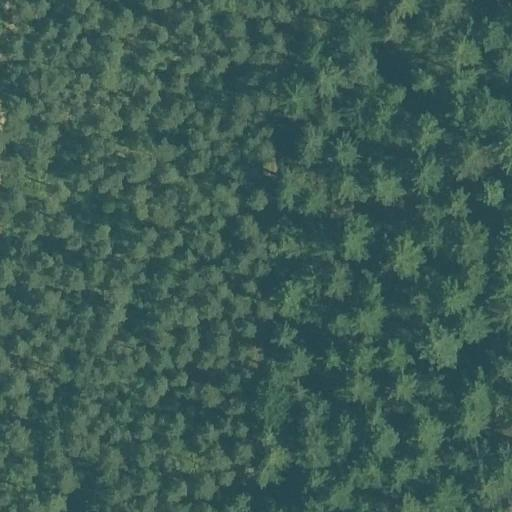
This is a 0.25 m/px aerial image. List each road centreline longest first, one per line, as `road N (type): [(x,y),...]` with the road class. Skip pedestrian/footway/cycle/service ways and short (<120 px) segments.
road 1 (track): [(249,511),(289,0)]
road 2 (track): [(270,234),(511,157)]
